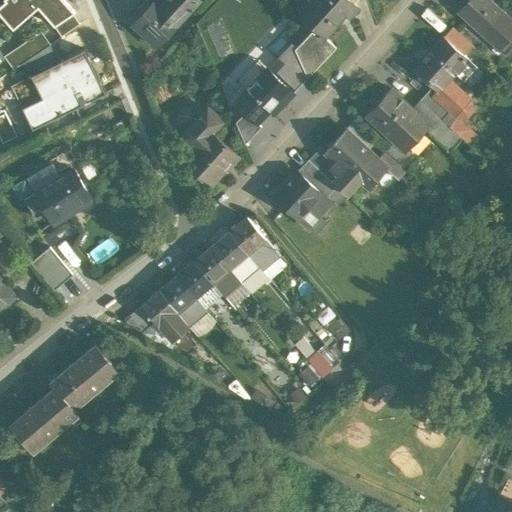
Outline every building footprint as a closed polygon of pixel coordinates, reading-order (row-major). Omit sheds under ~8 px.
[(3,0),(3,1),(4,3),(0,6),(0,16),(12,31),(37,9),(54,28),(72,16),(74,14),(61,0),(3,0)] [(200,1),(198,0),(166,0),(160,7),(154,2),(132,25),(156,49),(182,22),(181,22),(200,1)] [(349,0),(314,0),(311,4),(301,15),(316,29),(325,37),(345,14),(349,18),(358,8),(354,4),(349,0)] [(511,21),(493,3),(488,0),(470,0),(459,13),(506,57),(511,50),(511,36),(509,34),(511,30),(511,21)] [(72,16),(54,28),(61,38),(79,26),(72,16)] [(471,46),(453,28),(444,38),(463,56),(471,46)] [(316,29),(295,50),(307,79),(336,48),(325,37),(316,29)] [(41,31),(4,55),(14,69),(51,45),(41,31)] [(444,38),(432,51),(433,52),(423,63),(421,62),(414,70),(433,87),(437,92),(434,95),(451,111),(442,121),(449,127),(458,117),(466,117),(471,111),(470,103),(472,102),(448,80),(455,73),(462,80),(474,66),(463,56),(444,38)] [(295,50),(293,44),(278,59),(285,65),(277,73),(296,91),(307,79),(295,50)] [(84,51),(30,78),(40,98),(21,108),(32,130),(105,94),(84,51)] [(293,94),(267,69),(236,102),(257,123),(278,101),(282,105),(293,94)] [(433,87),(420,101),(442,121),(451,111),(434,95),(437,92),(433,87)] [(391,89),(378,103),(380,105),(369,118),(396,143),(421,117),(413,109),(391,89)] [(442,121),(420,101),(413,109),(421,117),(429,125),(429,126),(432,129),(433,128),(434,129),(442,121)] [(207,109),(177,142),(183,157),(182,158),(211,185),(237,156),(212,133),(222,122),(207,109)] [(421,117),(396,143),(404,151),(429,126),(429,125),(421,117)] [(375,141),(354,121),(346,130),(367,149),(375,141)] [(442,121),(434,129),(433,128),(432,129),(431,131),(450,149),(460,138),(449,127),(442,121)] [(367,149),(346,130),(325,152),(325,153),(336,163),(330,170),(334,173),(333,175),(336,178),(332,183),(346,196),(360,180),(368,188),(387,168),(367,149)] [(325,152),(320,148),(308,161),(321,172),(332,183),(336,178),(333,175),(334,173),(330,170),(336,163),(325,153),(325,152)] [(308,161),(305,158),(294,170),(298,173),(310,184),(321,172),(308,161)] [(51,163),(27,178),(35,192),(60,177),(51,163)] [(35,192),(24,199),(35,218),(46,212),(53,225),(72,214),(69,210),(91,197),(73,169),(60,177),(35,192)] [(310,184),(298,173),(275,197),(298,218),(321,194),(310,184)] [(265,239),(247,217),(229,232),(247,254),(248,254),(265,239)] [(229,232),(211,247),(230,269),(247,254),(229,232)] [(49,247),(30,262),(54,290),(73,275),(49,247)] [(211,247),(194,261),(213,283),(229,269),(230,269),(211,247)] [(230,269),(229,269),(239,282),(258,266),(248,254),(247,254),(230,269)] [(194,261),(177,275),(196,298),(213,283),(194,261)] [(177,275),(159,291),(178,313),(196,298),(177,275)] [(0,310),(15,297),(0,278),(0,310)] [(159,291),(141,306),(155,323),(160,328),(178,313),(159,291)] [(196,298),(178,313),(188,325),(206,310),(196,298)] [(155,323),(142,307),(131,316),(146,331),(155,323)] [(303,339),(294,346),(308,363),(317,356),(303,339)] [(54,387),(9,425),(32,453),(79,414),(75,409),(119,372),(96,344),(50,382),(54,387)] [(511,511),(511,501),(499,495),(491,511),(511,511)]
